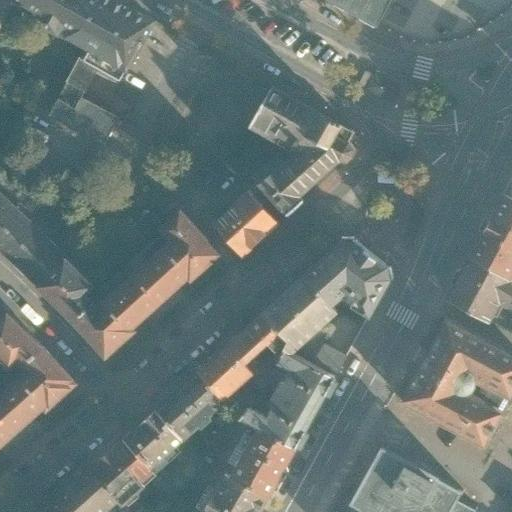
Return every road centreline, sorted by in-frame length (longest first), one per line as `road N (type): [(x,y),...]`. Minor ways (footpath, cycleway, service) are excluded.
road 1 (residential): [(119,401),(369,170)]
road 2 (tertiary): [(444,233),(296,511)]
road 3 (tertiary): [(432,71),(378,56),(269,0)]
road 4 (residential): [(119,401),(0,271)]
road 5 (tertiary): [(181,0),(332,87)]
road 6 (residential): [(0,504),(119,401)]
road 7 (tertiary): [(410,122),(433,146),(446,178),(444,233)]
road 8 (tertiary): [(497,123),(444,233)]
